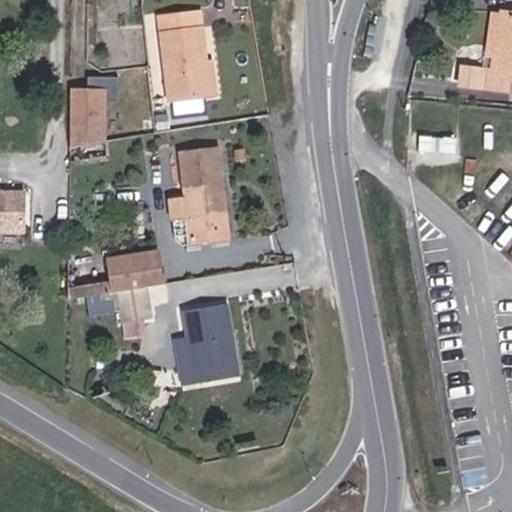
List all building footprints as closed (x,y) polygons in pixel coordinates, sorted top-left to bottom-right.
[(484,56),(494,57),(500,12),(490,10),(484,56)] [(511,13),(500,12),(494,57),(492,71),(485,70),(483,88),(509,91),(511,75),(511,74),(511,13)] [(169,101),(206,96),(202,62),(206,62),(200,13),(159,17),(169,101)] [(202,62),(206,96),(215,94),(211,61),(206,62),(202,62)] [(96,94),(70,93),(71,145),(96,143),(96,94)] [(422,131),(420,145),(459,151),(461,137),(422,131)] [(189,234),(229,230),(219,147),(178,151),(189,234)] [(0,233),(24,234),(25,194),(4,194),(0,191),(0,233)] [(114,291),(161,284),(157,251),(109,260),(112,280),(114,291)] [(69,286),(69,299),(114,291),(112,280),(69,286)] [(151,317),(146,287),(118,291),(123,322),(151,317)] [(239,375),(228,303),(183,310),(187,336),(195,383),(239,375)] [(195,383),(187,336),(175,338),(183,385),(195,383)]
